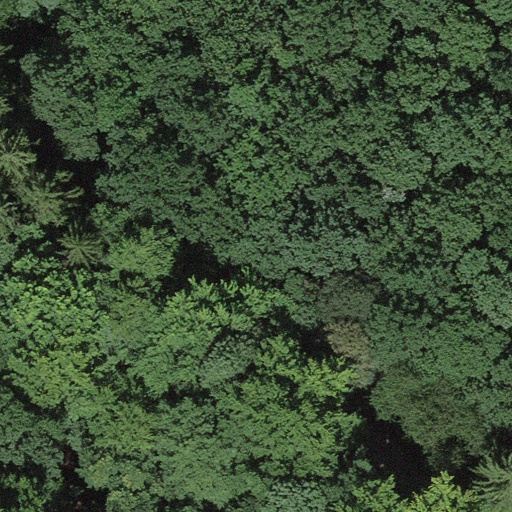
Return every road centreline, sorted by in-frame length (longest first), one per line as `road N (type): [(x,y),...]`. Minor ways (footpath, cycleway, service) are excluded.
road 1 (track): [(0,114),(440,511)]
road 2 (track): [(112,217),(60,511)]
